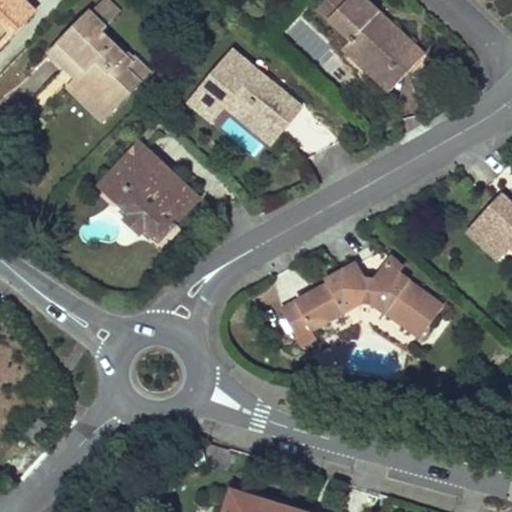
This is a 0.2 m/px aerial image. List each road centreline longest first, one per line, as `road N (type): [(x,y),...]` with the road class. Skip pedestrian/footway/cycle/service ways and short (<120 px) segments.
road 1 (residential): [(173,328),(215,270),(511,96)]
road 2 (tertiary): [(511,484),(260,417),(196,391)]
road 3 (residential): [(124,398),(14,511)]
road 4 (tertiary): [(121,342),(0,262)]
